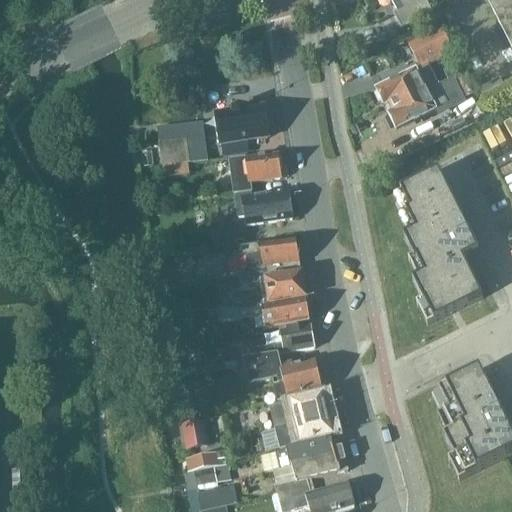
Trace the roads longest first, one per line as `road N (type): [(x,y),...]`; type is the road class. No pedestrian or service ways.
road 1 (residential): [(358,400),(275,0)]
road 2 (residential): [(0,83),(164,0)]
road 3 (unclassified): [(358,400),(511,325)]
